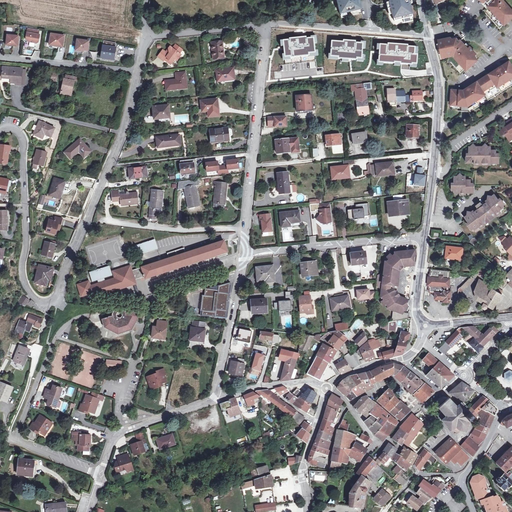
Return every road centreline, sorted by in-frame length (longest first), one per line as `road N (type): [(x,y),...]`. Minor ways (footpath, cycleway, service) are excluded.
road 1 (residential): [(138,70),(123,133),(55,299)]
road 2 (residential): [(76,317),(54,337),(16,438),(101,474)]
road 3 (residential): [(0,132),(16,129),(23,141),(22,277),(36,299),(55,299)]
road 4 (residential): [(246,227),(265,25)]
road 5 (residential): [(245,253),(425,235)]
road 6 (residential): [(426,35),(265,25)]
road 7 (residential): [(216,393),(245,253)]
road 8 (unclassified): [(106,220),(194,231),(246,227)]
road 9 (residential): [(0,56),(138,70)]
road 10 (secondary): [(426,35),(438,92),(433,172)]
road 11 (unclassified): [(305,511),(302,462),(326,388)]
road 12 (residential): [(145,35),(265,25)]
